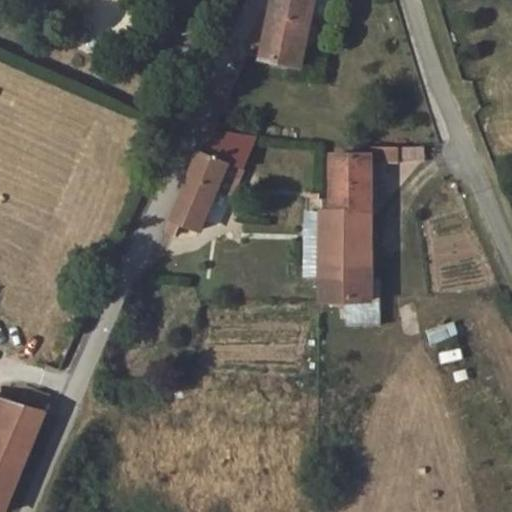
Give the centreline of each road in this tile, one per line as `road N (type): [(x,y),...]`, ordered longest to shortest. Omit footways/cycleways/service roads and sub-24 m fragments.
road 1 (residential): [(25,511),(253,0)]
road 2 (residential): [(413,0),(437,82),(511,260)]
